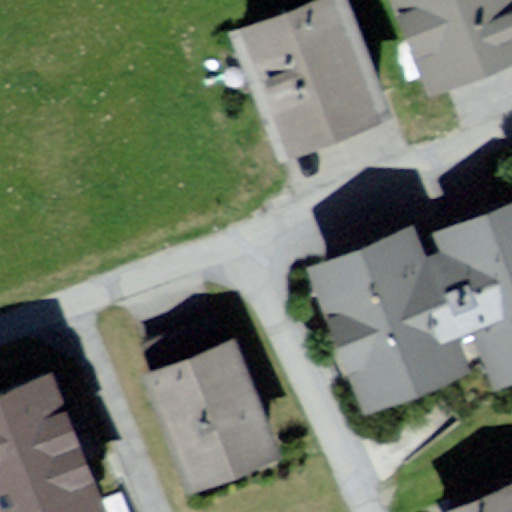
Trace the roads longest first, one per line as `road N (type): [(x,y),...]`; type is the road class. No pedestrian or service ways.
road 1 (residential): [(239,242),(368,511)]
road 2 (residential): [(239,242),(511,124)]
road 3 (residential): [(0,330),(239,242)]
